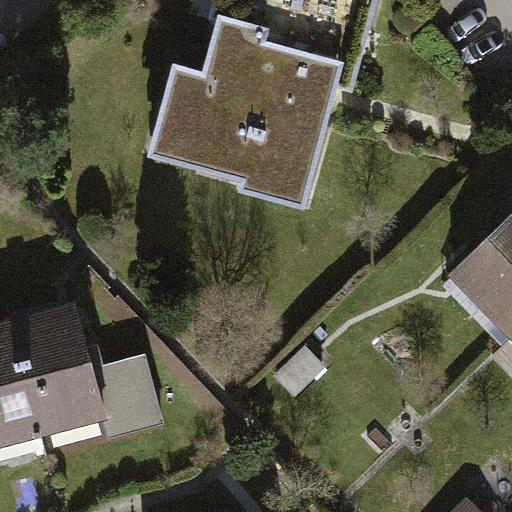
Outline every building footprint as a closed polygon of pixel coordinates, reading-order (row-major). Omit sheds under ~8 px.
[(226,0),(206,77),(178,69),(151,162),(245,188),(242,198),(309,218),(344,92),(358,96),(385,0),(226,0)] [(511,219),(447,284),(511,349),(511,219)] [(80,306),(0,327),(0,453),(107,425),(111,441),(168,426),(148,356),(106,367),(100,346),(91,348),(80,306)] [(328,369),(306,346),(275,377),(296,399),(328,369)] [(479,511),(466,499),(452,511),(479,511)]
